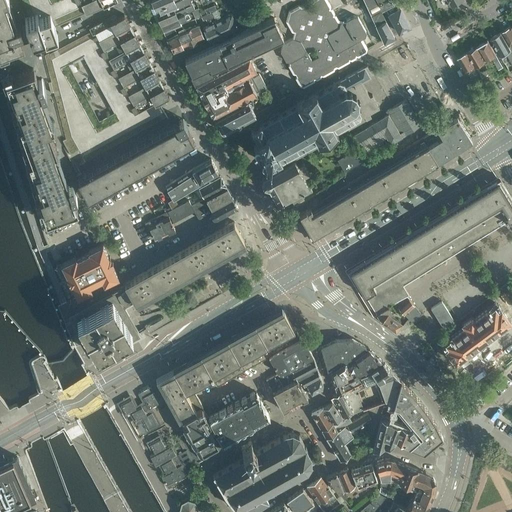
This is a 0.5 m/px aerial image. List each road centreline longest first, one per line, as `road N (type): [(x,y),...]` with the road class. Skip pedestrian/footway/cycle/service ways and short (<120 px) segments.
road 1 (residential): [(468,100),(290,213),(261,218)]
road 2 (tertiary): [(97,388),(300,270)]
road 3 (tertiary): [(300,270),(498,147)]
road 4 (residential): [(208,142),(389,46)]
road 5 (residential): [(48,247),(216,149)]
road 6 (unclassified): [(459,427),(403,358),(334,310)]
road 7 (residential): [(208,142),(133,4)]
road 8 (residential): [(278,420),(204,472),(226,511)]
road 9 (unknown): [(74,175),(191,110)]
road 10 (residential): [(456,466),(392,451),(336,462)]
